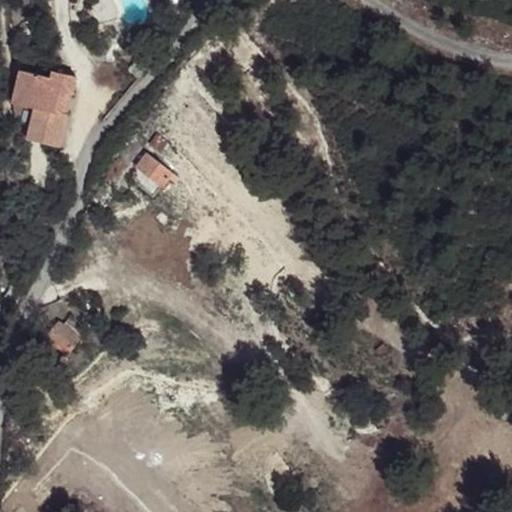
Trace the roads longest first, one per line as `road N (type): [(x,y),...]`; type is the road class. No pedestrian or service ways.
road 1 (residential): [(0,470),(13,374),(110,123),(208,0)]
road 2 (residential): [(373,0),(441,39),(511,60)]
